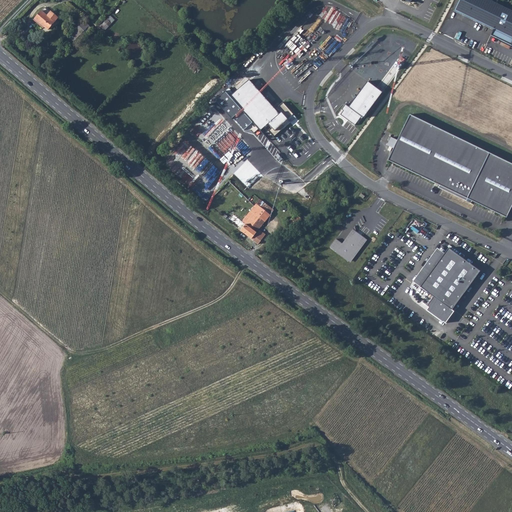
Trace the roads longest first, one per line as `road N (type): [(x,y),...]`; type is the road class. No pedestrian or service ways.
road 1 (primary): [(511,451),(249,261),(0,55)]
road 2 (unclassified): [(511,76),(386,20),(367,28),(319,76),(310,102),(318,135),(369,184),(511,252)]
road 3 (track): [(0,292),(78,360),(220,300),(249,261)]
